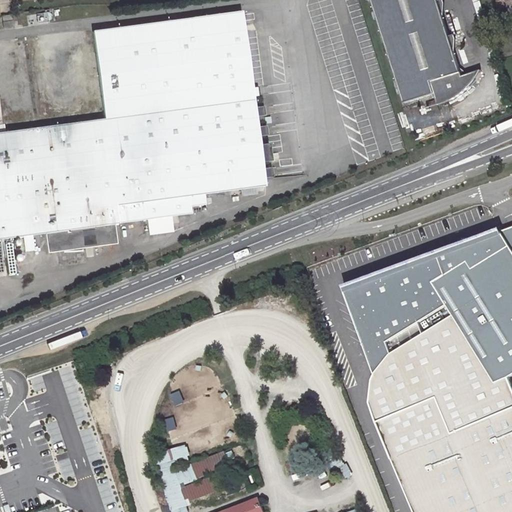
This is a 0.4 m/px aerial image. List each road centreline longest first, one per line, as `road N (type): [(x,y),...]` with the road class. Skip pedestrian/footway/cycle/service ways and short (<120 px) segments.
road 1 (secondary): [(468,160),(0,347)]
road 2 (track): [(215,259),(218,309),(284,511)]
road 3 (track): [(224,327),(168,355),(133,404),(134,480),(146,511)]
road 4 (track): [(378,511),(314,363),(277,329)]
